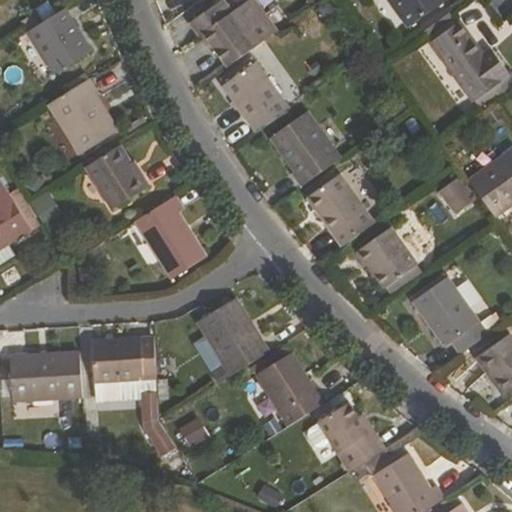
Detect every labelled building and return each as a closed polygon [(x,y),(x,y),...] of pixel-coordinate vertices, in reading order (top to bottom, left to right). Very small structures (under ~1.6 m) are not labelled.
[(392,0),(414,30),(453,2),(452,0),(392,0)] [(234,68),(263,48),(238,15),(233,18),(223,5),(197,24),(206,36),(209,34),(217,44),(234,68)] [(23,41),(49,82),(94,55),(68,12),(45,27),(23,41)] [(432,33),(456,16),(454,12),(430,30),(432,33)] [(456,16),(432,33),(435,37),(459,19),(456,16)] [(481,105),(511,82),(511,71),(497,51),(491,55),(468,25),(437,46),(481,105)] [(217,44),(209,34),(206,36),(213,47),(217,44)] [(263,132),(295,110),(262,63),(230,86),(263,132)] [(53,107),(86,157),(123,134),(101,99),(103,98),(93,81),(53,107)] [(300,170),(297,173),(307,187),(345,160),(312,114),(277,139),(300,170)] [(146,176),(143,178),(135,166),(124,148),(91,168),(118,212),(154,190),(146,176)] [(511,208),(511,155),(475,181),(501,217),(511,208)] [(135,166),(143,178),(146,176),(139,163),(135,166)] [(317,194),(342,176),(339,172),(314,189),(317,194)] [(380,223),(344,175),(342,176),(317,194),(314,196),(349,245),(380,223)] [(433,192),(453,218),(476,201),(456,175),(433,192)] [(0,245),(31,226),(0,176),(0,245)] [(52,197),(32,206),(40,224),(60,215),(52,197)] [(139,224),(176,281),(212,258),(184,214),(188,210),(180,198),(139,224)] [(359,254),(369,266),(373,263),(391,287),(422,265),(397,228),(359,254)] [(391,287),(395,292),(426,270),(422,265),(391,287)] [(450,345),(458,340),(467,353),(495,333),(454,276),(419,302),(450,345)] [(269,340),(242,299),(203,322),(231,364),(269,340)] [(511,390),(511,336),(483,356),(494,372),(495,371),(501,379),(500,380),(509,392),(511,390)] [(145,339),(147,379),(162,378),(159,338),(145,339)] [(99,381),(147,379),(145,339),(97,342),(99,381)] [(239,375),(277,352),(269,340),(231,364),(239,375)] [(271,359),(275,367),(299,352),(294,344),(271,359)] [(289,413),(324,392),(299,352),(275,367),(263,374),(289,413)] [(15,358),(17,401),(87,397),(85,354),(15,358)] [(271,359),(259,367),(263,374),(275,367),(271,359)] [(318,445),(326,447),(335,441),(355,472),(391,449),(379,429),(374,433),(363,416),(353,401),(322,421),(323,422),(314,428),(312,436),(318,445)] [(363,416),(374,433),(379,429),(369,412),(363,416)] [(395,452),(374,466),(379,475),(400,461),(395,452)] [(402,511),(427,511),(451,498),(443,484),(438,488),(415,452),(400,461),(379,475),(402,511)] [(265,487),(259,502),(282,510),(287,496),(265,487)]
